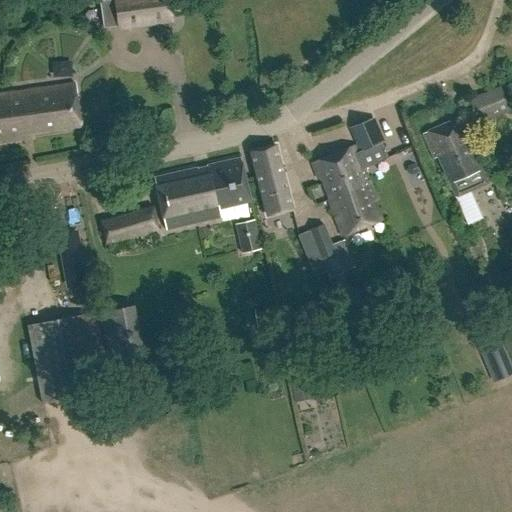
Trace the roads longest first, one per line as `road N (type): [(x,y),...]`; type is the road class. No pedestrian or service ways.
road 1 (unclassified): [(0,185),(291,115)]
road 2 (residential): [(291,115),(368,107),(453,72),(483,48),(500,0)]
road 3 (unclassified): [(291,115),(436,0)]
